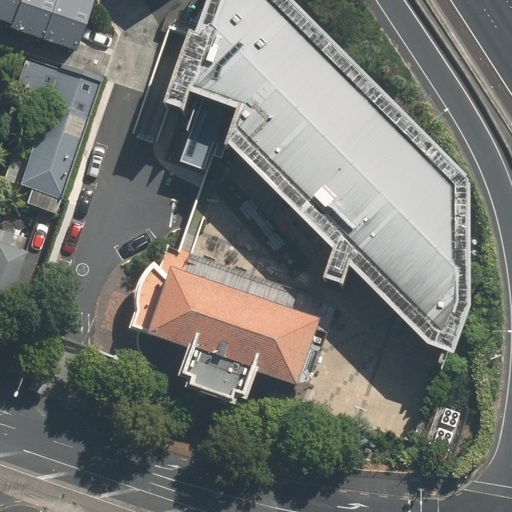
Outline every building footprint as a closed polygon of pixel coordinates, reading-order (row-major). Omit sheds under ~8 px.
[(0,0),(0,24),(11,28),(21,0),(0,0)] [(21,0),(11,28),(42,39),(55,0),(21,0)] [(55,0),(42,39),(75,50),(92,0),(55,0)] [(290,0),(210,0),(169,109),(186,116),(193,97),(240,113),(228,146),(427,347),(454,358),(472,309),(471,182),(290,0)] [(76,112),(26,95),(8,152),(57,168),(76,112)] [(0,235),(0,316),(27,246),(0,235)] [(308,304),(150,253),(130,314),(177,329),(164,369),(234,391),(247,352),(248,352),(288,365),(308,304)] [(463,414),(446,407),(433,440),(450,447),(463,414)]
